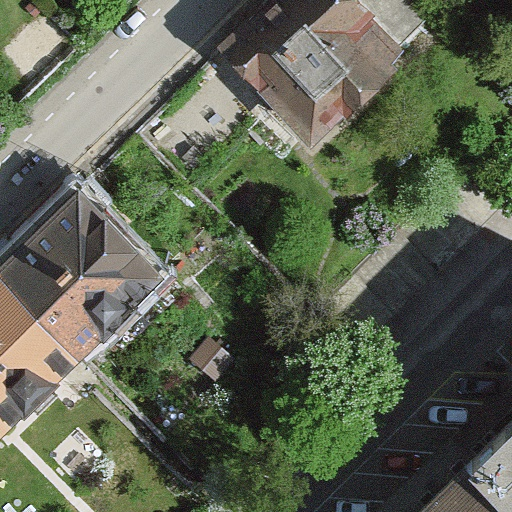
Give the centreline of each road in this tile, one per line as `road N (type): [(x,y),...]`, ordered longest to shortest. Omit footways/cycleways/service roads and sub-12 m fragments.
road 1 (unclassified): [(291,511),(511,289)]
road 2 (residential): [(0,178),(178,0)]
